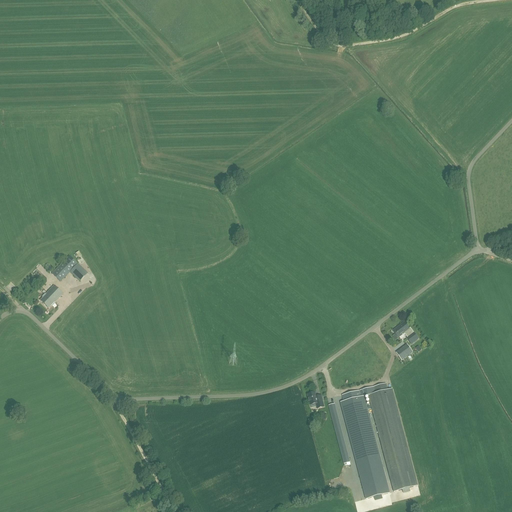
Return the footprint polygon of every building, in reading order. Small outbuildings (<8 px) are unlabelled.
[(21,243),(28,250),(48,229),(41,222),(21,243)] [(47,259),(59,247),(53,241),(37,257),(39,259),(43,255),(47,259)] [(60,282),(75,267),(76,266),(74,264),(69,268),(64,263),(63,262),(52,273),(60,282)] [(76,266),(70,271),(80,281),(87,274),(77,264),(76,266)] [(40,300),(48,308),(54,302),(54,303),(63,294),(54,285),(48,291),(45,289),(42,292),(45,294),(42,296),(42,297),(43,298),(40,300)] [(91,292),(73,297),(75,303),(93,297),(91,292)] [(68,313),(95,304),(93,298),(75,303),(76,306),(67,309),(68,313)] [(70,318),(97,310),(95,305),(69,313),(70,318)] [(398,337),(402,334),(403,335),(405,334),(408,337),(407,338),(411,344),(418,338),(410,328),(409,328),(405,322),(394,331),(398,337)] [(409,348),(399,355),(402,360),(413,353),(409,348)] [(376,395),(368,397),(394,493),(418,487),(392,390),(389,391),(387,384),(373,387),(376,395)] [(344,401),(341,402),(366,499),(390,493),(364,398),(369,397),(376,395),(373,387),(342,395),(344,401)] [(316,393),(312,394),(311,394),(309,394),(309,395),(308,395),(311,406),(317,404),(318,409),(325,407),(323,401),(318,402),(316,393)] [(336,410),(330,412),(344,464),(350,462),(336,410)]
